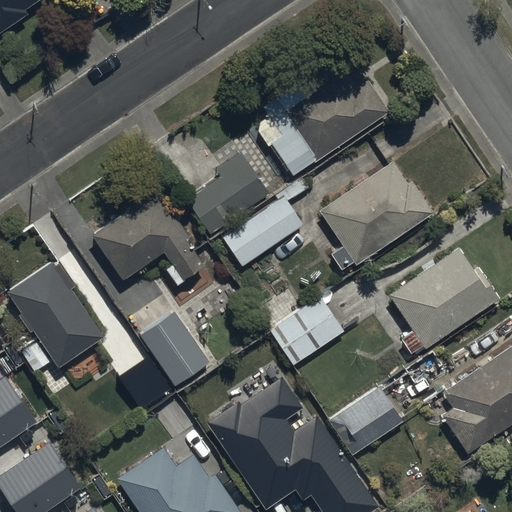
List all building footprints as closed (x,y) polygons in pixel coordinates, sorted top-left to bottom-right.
[(0,0),(0,25),(27,8),(25,3),(29,0),(0,0)] [(290,167),(292,171),(388,107),(367,75),(355,83),(334,52),(261,100),(268,110),(259,116),(258,126),(267,140),(257,147),(275,176),(290,167)] [(256,175),(241,149),(216,164),(221,172),(186,193),(193,205),(191,206),(209,236),(228,225),(224,220),(238,211),(226,193),(256,175)] [(353,256),(355,259),(433,208),(411,176),(407,179),(392,156),(319,205),(343,241),(330,249),(341,265),(353,256)] [(220,233),(240,262),(301,220),(286,198),(309,183),(304,175),(220,233)] [(154,187),(91,229),(122,275),(164,247),(176,265),(170,269),(176,279),(203,261),(185,235),(189,233),(171,206),(174,204),(169,197),(163,201),(154,187)] [(388,290),(412,327),(401,334),(414,353),(429,343),(427,341),(499,292),(478,261),(473,264),(458,242),(388,290)] [(51,255),(7,286),(25,314),(24,315),(30,326),(32,324),(56,361),(103,331),(71,282),(74,280),(57,256),(53,259),(51,255)] [(269,326),(292,361),(344,327),(320,292),(269,326)] [(208,357),(173,307),(139,331),(173,381),(208,357)] [(440,411),(466,450),(511,418),(511,338),(442,386),(453,402),(440,411)] [(0,416),(7,412),(4,407),(27,392),(0,350),(0,416)] [(327,415),(351,451),(402,417),(378,381),(327,415)] [(104,430),(89,410),(74,420),(88,441),(104,430)] [(164,443),(117,474),(142,511),(238,511),(241,510),(214,470),(209,473),(193,450),(176,462),(164,443)]
